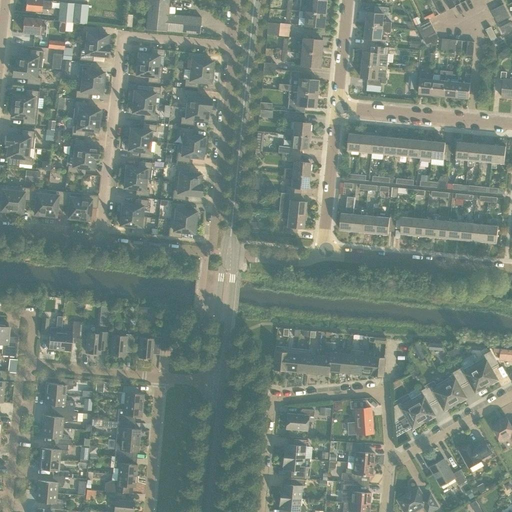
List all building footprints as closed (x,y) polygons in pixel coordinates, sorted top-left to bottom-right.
[(37,0),(27,0),(26,11),(42,12),(46,12),(46,10),(51,10),(52,2),(43,2),(43,1),(37,0)] [(168,0),(148,0),(146,30),(166,31),(199,34),(201,18),(167,14),(168,0)] [(300,0),(299,11),(302,11),(325,14),(326,0),(300,0)] [(437,0),(435,1),(441,13),(447,10),(441,0),(437,0)] [(456,6),(453,0),(445,0),(450,9),(456,6)] [(73,23),(87,24),(89,5),(60,2),(58,21),(59,22),(66,22),(73,23)] [(491,10),(494,16),(507,10),(504,4),(491,10)] [(368,25),(391,27),(392,22),(385,22),(385,14),(390,14),(391,7),(376,6),(376,12),(369,12),(368,25)] [(507,10),(494,16),(497,22),(510,16),(507,10)] [(299,11),(299,17),(302,18),(305,18),(304,25),(324,27),(325,14),(302,11),(299,11)] [(414,19),(417,26),(422,24),(418,16),(414,19)] [(31,35),(46,37),(47,29),(40,28),(41,21),(25,19),(23,33),(31,34),(31,35)] [(421,32),(432,26),(429,20),(427,21),(422,24),(417,26),(421,32)] [(502,28),(505,34),(511,30),(511,22),(502,28)] [(372,45),(387,47),(387,40),(383,39),(384,32),(391,33),(391,27),(368,25),(366,38),(373,39),(372,45)] [(88,33),(87,43),(109,46),(109,45),(110,37),(108,37),(108,35),(96,34),(97,28),(84,26),(83,33),(88,33)] [(424,38),(436,32),(432,26),(421,32),(424,38)] [(487,29),(493,42),(498,39),(492,27),(487,29)] [(424,38),(427,45),(439,39),(436,32),(424,38)] [(299,46),(299,52),(302,52),(321,54),(323,40),(303,38),(302,46),(299,46)] [(442,53),(449,53),(450,40),(443,39),(442,53)] [(49,40),(48,48),(64,50),(65,42),(49,40)] [(450,40),(449,53),(456,54),(457,40),(450,40)] [(467,55),(474,56),(475,42),(468,41),(467,55)] [(109,46),(87,43),(86,49),(81,48),(80,60),(93,61),(94,55),(108,57),(109,45),(109,46)] [(387,47),(372,45),(371,52),(365,51),(364,64),(387,66),(389,47),(387,47)] [(137,55),(136,64),(158,66),(163,67),(164,67),(165,57),(164,57),(165,50),(152,49),(151,55),(139,53),(139,56),(137,55)] [(37,68),(42,69),(44,51),(30,50),(30,56),(18,55),(18,57),(16,57),(15,65),(37,68)] [(53,58),(61,59),(62,51),(54,50),(53,58)] [(499,54),(503,60),(508,57),(504,51),(499,54)] [(298,52),(298,58),(301,58),(300,66),(320,68),(321,54),(302,52),(299,52),(298,52)] [(191,70),(213,72),(214,63),(213,63),(213,61),(201,60),(202,54),(188,53),(188,59),(193,60),(191,70)] [(78,75),(78,81),(83,81),(104,83),(105,75),(104,75),(104,72),(92,71),(93,65),(80,64),(79,70),(78,75)] [(158,66),(136,64),(135,73),(137,73),(137,75),(149,76),(148,82),(161,84),(163,67),(158,66)] [(364,64),(362,77),(369,77),(368,85),(382,86),(382,82),(385,82),(387,66),(364,64)] [(15,65),(13,76),(28,78),(27,84),(40,85),(41,78),(36,78),(37,68),(15,65)] [(433,95),(434,75),(428,74),(428,70),(422,69),(420,94),(433,95)] [(213,72),(191,70),(190,80),(186,80),(185,86),(198,88),(199,82),(210,83),(211,81),(213,81),(213,72)] [(288,91),(317,94),(319,80),(299,78),(300,72),(290,71),(289,85),(283,84),(283,90),(288,91)] [(433,95),(445,97),(447,72),(441,71),(441,76),(434,75),(433,95)] [(447,72),(445,97),(457,98),(459,81),(458,81),(459,76),(452,75),(453,72),(447,72)] [(502,97),(511,98),(511,79),(506,79),(507,72),(502,72),(501,79),(504,79),(502,97)] [(459,81),(457,98),(470,99),(472,74),(466,74),(466,82),(459,81)] [(104,83),(82,81),(81,91),(77,91),(76,97),(89,99),(90,93),(102,94),(102,92),(104,92),(104,83)] [(132,102),(154,104),(155,94),(160,94),(161,88),(148,86),(147,92),(135,91),(135,93),(133,93),(132,102)] [(11,105),(38,108),(40,91),(26,90),(26,96),(14,95),(14,97),(12,97),(11,105)] [(188,107),(210,110),(211,99),(197,97),(198,92),(185,90),(184,97),(189,97),(188,107)] [(317,94),(288,91),(288,97),(297,98),(296,106),(316,108),(317,94)] [(57,109),(64,110),(65,98),(58,97),(57,109)] [(74,118),(100,121),(101,112),(100,112),(100,110),(88,109),(89,103),(75,101),(74,118)] [(154,104),(132,102),(131,110),(133,111),(133,113),(145,114),(144,120),(157,121),(158,115),(153,114),(154,104)] [(38,108),(11,105),(10,114),(12,114),(12,116),(24,118),(23,124),(36,125),(38,108)] [(210,110),(188,107),(186,118),(182,117),(181,124),(194,125),(195,119),(207,120),(207,118),(209,118),(209,110),(210,110)] [(283,134),(309,136),(310,123),(304,123),(304,116),(290,114),(289,121),(294,122),(293,129),(284,128),(283,134)] [(74,118),(72,135),(88,137),(89,131),(97,132),(98,130),(99,130),(100,121),(74,118)] [(128,139),(150,142),(151,131),(156,132),(157,125),(143,124),(143,130),(131,129),(131,131),(129,131),(128,139)] [(184,145),(206,147),(207,139),(205,138),(205,136),(193,135),(194,129),(181,128),(180,134),(185,135),(184,145)] [(6,146),(7,146),(29,148),(34,149),(35,132),(22,130),(22,136),(7,135),(6,146)] [(348,150),(361,151),(362,135),(350,133),(348,150)] [(279,146),(278,153),(282,153),(301,155),(301,148),(308,149),(309,136),(283,134),(283,139),(292,140),(291,147),(283,146),(279,146)] [(362,135),(361,151),(373,153),(374,136),(362,135)] [(373,153),(385,154),(386,137),(374,136),(373,153)] [(385,154),(396,155),(398,138),(386,137),(385,154)] [(396,155),(408,156),(410,140),(398,138),(396,155)] [(70,156),(74,156),(97,159),(98,148),(84,146),(85,140),(71,139),(70,156)] [(150,142),(128,139),(127,148),(129,148),(129,150),(140,152),(140,158),(153,159),(154,152),(149,152),(150,142)] [(408,156),(420,158),(422,141),(410,140),(408,156)] [(422,141),(420,158),(432,159),(434,142),(422,141)] [(434,142),(432,159),(445,160),(446,143),(434,142)] [(469,160),(471,143),(459,142),(457,159),(456,158),(455,164),(461,165),(462,159),(468,160),(469,160)] [(483,144),(471,143),(469,160),(468,160),(468,166),(473,166),(473,160),(481,161),(483,144)] [(184,145),(179,144),(177,161),(190,163),(191,157),(203,158),(203,156),(205,156),(206,147),(184,145)] [(483,144),(481,161),(492,162),(493,162),(495,146),(483,144)] [(29,148),(7,146),(6,154),(8,155),(8,157),(19,158),(19,164),(32,165),(33,159),(28,158),(29,148)] [(493,162),(492,162),(492,168),(497,168),(497,163),(505,163),(507,147),(495,146),(493,162)] [(283,173),(309,176),(311,163),(300,162),(301,155),(282,153),(281,160),(285,161),(294,162),(293,169),(284,168),(283,173)] [(97,159),(74,156),(73,166),(68,166),(68,172),(81,174),(81,168),(93,169),(94,167),(95,167),(96,159),(97,159)] [(43,165),(42,170),(50,171),(51,163),(46,162),(43,165)] [(124,177),(146,179),(151,180),(153,163),(139,162),(139,168),(127,166),(127,168),(125,168),(124,177)] [(176,166),(174,182),(201,185),(202,177),(200,176),(200,174),(189,173),(189,167),(176,166)] [(35,182),(36,172),(27,171),(25,181),(35,182)] [(382,177),(382,182),(390,183),(393,183),(394,175),(389,175),(390,172),(383,172),(383,177),(382,177)] [(287,186),(286,194),(301,195),(302,188),(308,189),(309,176),(283,173),(283,178),(292,179),(291,187),(287,186)] [(430,181),(430,187),(447,189),(448,177),(441,176),(438,182),(430,181)] [(146,179),(124,177),(123,186),(125,186),(125,188),(136,189),(136,195),(149,197),(150,190),(145,189),(146,179)] [(201,185),(174,182),(172,199),(186,201),(186,195),(200,196),(202,185),(201,185)] [(3,212),(12,213),(14,187),(0,185),(0,198),(2,199),(1,210),(3,211),(3,212)] [(14,187),(12,213),(20,214),(20,213),(23,213),(24,201),(30,202),(31,188),(14,187)] [(31,188),(30,202),(36,202),(35,214),(37,214),(36,216),(45,217),(48,190),(31,188)] [(63,205),(65,192),(48,190),(45,217),(54,218),(54,216),(56,216),(57,205),(63,205)] [(65,192),(63,205),(69,206),(68,218),(70,218),(70,220),(79,221),(82,194),(65,192)] [(82,194),(79,221),(87,222),(88,220),(90,220),(91,208),(97,209),(99,196),(82,194)] [(286,195),(281,195),(279,214),(305,216),(306,203),(300,203),(301,195),(286,194),(286,195)] [(340,230),(352,231),(354,214),(355,198),(347,197),(346,211),(348,211),(348,214),(342,213),(340,230)] [(121,206),(120,214),(142,217),(142,216),(143,207),(148,207),(148,201),(135,199),(135,205),(123,204),(123,206),(121,206)] [(170,220),(197,223),(198,214),(196,214),(196,212),(185,211),(185,205),(172,203),(170,220)] [(354,214),(352,231),(364,232),(366,215),(367,209),(360,208),(360,215),(354,214)] [(378,216),(376,233),(388,234),(389,231),(394,232),(396,212),(390,211),(390,217),(378,216)] [(142,217),(120,214),(119,223),(121,223),(120,225),(132,227),(132,233),(145,234),(147,217),(142,216),(142,217)] [(305,216),(279,214),(279,218),(289,219),(288,227),(283,227),(283,233),(297,234),(297,228),(304,229),(305,216)] [(427,219),(425,236),(437,237),(439,220),(439,214),(434,214),(433,220),(427,219)] [(364,232),(376,233),(378,216),(366,215),(364,232)] [(397,216),(396,229),(401,229),(401,233),(413,234),(415,218),(397,216)] [(413,234),(425,236),(427,219),(415,218),(413,234)] [(197,223),(170,220),(168,237),(182,238),(182,232),(194,233),(194,231),(196,232),(197,223)] [(437,237),(449,238),(451,222),(439,220),(437,237)] [(248,233),(259,234),(260,222),(249,221),(248,233)] [(451,222),(449,238),(461,239),(463,223),(451,222)] [(461,239),(473,241),(475,224),(463,223),(461,239)] [(83,232),(83,225),(73,224),(73,232),(83,232)] [(475,224),(473,241),(485,242),(486,225),(475,224)] [(486,225),(485,242),(497,243),(499,227),(486,225)] [(101,307),(100,314),(108,315),(108,307),(101,307)] [(48,350),(60,351),(62,332),(63,317),(57,316),(56,328),(50,327),(50,331),(48,350)] [(62,332),(60,351),(71,352),(72,338),(79,339),(80,323),(73,322),(72,333),(62,332)] [(0,348),(2,349),(2,356),(15,357),(17,338),(8,337),(9,327),(8,327),(8,324),(0,323),(0,348)] [(106,351),(107,333),(101,332),(101,335),(88,333),(86,353),(99,354),(100,350),(106,351)] [(132,353),(134,335),(126,335),(126,337),(113,336),(111,355),(124,357),(125,352),(132,353)] [(159,355),(160,350),(161,338),(153,337),(153,339),(140,338),(138,358),(152,359),(152,355),(159,355)] [(424,347),(421,342),(415,345),(418,351),(424,347)] [(285,371),(285,370),(287,347),(276,346),(273,370),(285,371)] [(426,346),(426,358),(437,358),(438,346),(426,346)] [(298,349),(287,347),(285,370),(296,371),(298,349)] [(460,354),(456,347),(449,351),(453,358),(460,354)] [(511,348),(501,348),(500,360),(511,360),(511,348)] [(296,371),(307,372),(308,355),(309,350),(298,349),(296,371)] [(349,372),(361,373),(362,356),(363,351),(351,350),(351,355),(349,372)] [(474,363),(487,385),(491,382),(492,384),(498,380),(491,369),(498,365),(499,365),(491,351),(483,356),(484,358),(474,363)] [(319,356),(317,373),(327,374),(329,353),(330,353),(325,352),(325,356),(319,356)] [(329,353),(327,374),(328,374),(328,370),(338,371),(340,354),(330,353),(329,353)] [(340,354),(338,371),(349,372),(351,355),(340,354)] [(308,355),(307,372),(317,373),(319,356),(308,355)] [(372,357),(362,356),(361,373),(371,374),(372,357)] [(372,357),(371,374),(371,375),(382,376),(383,369),(384,357),(372,356),(372,357)] [(463,367),(458,370),(465,383),(470,380),(477,392),(483,389),(482,387),(487,385),(474,363),(464,369),(463,367)] [(453,376),(443,381),(456,403),(460,400),(461,402),(467,398),(460,386),(465,383),(458,370),(452,373),(453,376)] [(45,394),(65,396),(66,390),(73,389),(73,387),(75,387),(76,380),(62,379),(61,385),(46,384),(45,394)] [(426,388),(434,401),(439,398),(446,410),(452,407),(451,405),(456,403),(443,381),(437,385),(435,381),(433,381),(425,386),(426,388)] [(124,404),(142,406),(143,394),(137,394),(138,388),(123,387),(123,393),(125,393),(124,404)] [(422,393),(412,399),(424,421),(429,418),(430,420),(436,416),(429,404),(434,401),(426,388),(420,391),(422,393)] [(59,412),(74,413),(74,407),(75,401),(65,400),(65,396),(45,394),(44,405),(59,406),(59,412)] [(424,421),(412,399),(402,405),(401,403),(394,406),(396,423),(408,416),(415,428),(421,425),(420,423),(424,421)] [(118,421),(135,423),(135,417),(141,417),(142,406),(124,404),(124,409),(118,409),(117,421),(118,421)] [(371,408),(354,409),(355,423),(348,424),(349,435),(356,434),(356,435),(373,434),(371,408)] [(286,429),(307,431),(308,417),(313,417),(314,410),(302,409),(301,415),(287,414),(286,429)] [(77,413),(74,413),(59,412),(58,417),(43,416),(43,427),(62,428),(63,423),(70,422),(76,422),(77,413)] [(86,421),(86,413),(78,412),(77,421),(86,421)] [(492,427),(500,441),(503,440),(504,441),(511,437),(511,439),(511,426),(506,417),(502,419),(503,421),(492,427)] [(121,440),(139,441),(140,430),(134,429),(135,423),(118,421),(117,432),(122,433),(121,439),(121,440)] [(58,439),(57,444),(68,445),(71,445),(72,439),(68,439),(68,436),(62,434),(62,428),(43,427),(42,437),(58,439)] [(115,450),(115,457),(132,458),(132,452),(138,453),(139,441),(121,440),(121,439),(116,438),(115,450)] [(283,457),(303,459),(304,446),(308,447),(308,441),(294,439),(294,445),(286,445),(286,449),(284,449),(283,457)] [(459,451),(469,469),(470,468),(472,468),(475,467),(475,465),(482,461),(482,460),(492,454),(485,441),(474,447),(472,443),(459,451)] [(349,451),(348,463),(373,465),(374,453),(360,452),(361,444),(346,443),(346,451),(349,451)] [(41,449),(40,459),(60,461),(60,455),(67,454),(68,445),(57,444),(57,450),(41,449)] [(80,455),(79,459),(80,459),(80,463),(87,463),(87,460),(88,456),(80,455)] [(115,457),(113,474),(118,474),(118,475),(136,476),(137,465),(131,464),(132,458),(115,457)] [(283,457),(283,465),(285,466),(284,470),(291,470),(291,477),(309,478),(310,466),(309,466),(309,459),(303,459),(283,457)] [(53,477),(65,478),(68,478),(68,472),(59,471),(60,461),(40,459),(39,470),(53,471),(53,477)] [(430,468),(441,487),(455,478),(459,485),(467,481),(461,470),(453,474),(444,459),(430,468)] [(342,474),(341,480),(358,481),(358,475),(372,476),(373,465),(348,463),(347,469),(346,469),(346,474),(342,474)] [(105,483),(105,491),(129,493),(129,487),(135,488),(136,476),(118,475),(118,474),(113,474),(112,480),(105,483)] [(37,492),(57,493),(57,488),(62,488),(63,483),(64,484),(65,478),(53,477),(52,482),(38,481),(37,492)] [(280,497),(300,499),(301,486),(304,486),(305,480),(291,479),(290,485),(283,485),(283,489),(281,489),(280,497)] [(487,491),(483,484),(478,486),(482,493),(487,491)] [(342,491),(341,502),(343,502),(350,503),(370,504),(371,493),(357,492),(357,486),(343,485),(342,491)] [(398,502),(404,511),(414,511),(423,507),(426,511),(430,511),(439,508),(431,494),(424,498),(418,488),(410,493),(411,494),(398,502)] [(50,509),(51,509),(62,510),(62,509),(63,501),(56,499),(57,493),(37,492),(36,502),(51,503),(50,509)] [(280,497),(279,505),(281,505),(281,510),(288,510),(287,511),(305,511),(306,507),(299,506),(300,499),(280,497)] [(113,511),(133,511),(134,502),(115,500),(113,511)] [(476,500),(471,504),(474,510),(480,507),(476,500)] [(369,511),(370,504),(350,503),(343,502),(342,511),(369,511)]
